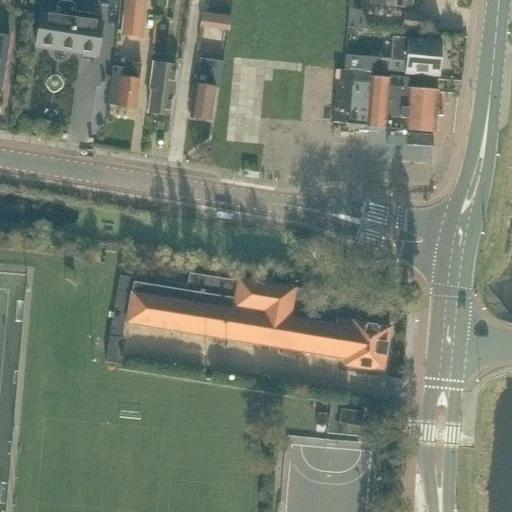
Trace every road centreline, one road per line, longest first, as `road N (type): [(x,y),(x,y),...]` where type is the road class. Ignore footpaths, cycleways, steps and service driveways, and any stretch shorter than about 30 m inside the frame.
road 1 (unclassified): [(459,237),(0,158)]
road 2 (unclassified): [(459,237),(481,156),(498,0)]
road 3 (unclassified): [(445,386),(431,405),(428,431),(430,481),(440,500)]
